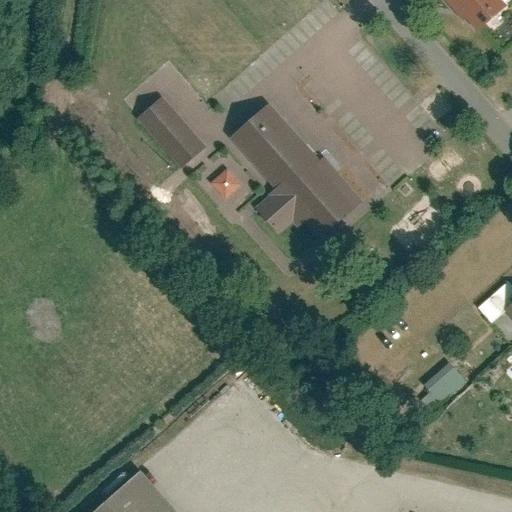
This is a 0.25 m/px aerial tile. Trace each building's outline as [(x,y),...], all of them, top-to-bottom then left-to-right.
[(508,1),(507,0),(447,0),(476,31),(508,1)] [(163,97),(140,117),(164,144),(184,166),(207,146),(163,97)] [(315,147),(271,100),(258,112),(231,136),(276,187),(271,192),(255,206),(258,210),(280,234),(294,222),(299,227),(306,221),(320,236),(322,238),(369,196),(328,150),(322,156),(315,147)] [(226,168),(210,181),(224,198),(240,185),(226,168)] [(499,308),(511,296),(511,283),(508,279),(476,307),(491,323),(503,312),(499,308)] [(511,296),(499,308),(503,312),(511,322),(511,296)] [(448,359),(412,391),(432,412),(467,381),(448,359)] [(180,511),(142,467),(92,511),(180,511)]
